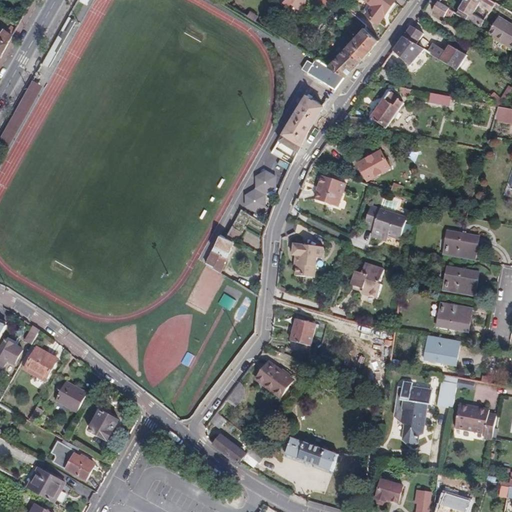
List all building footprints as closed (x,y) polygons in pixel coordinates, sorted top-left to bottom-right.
[(289,10),(296,0),(280,0),(279,2),(289,10)] [(320,0),(318,4),(331,10),(336,0),(320,0)] [(395,0),(363,0),(373,7),(367,16),(379,24),(395,0)] [(497,3),(492,0),(466,0),(458,14),(481,29),(485,21),(474,14),(480,5),(492,12),(497,3)] [(440,3),(439,6),(435,12),(445,18),(451,10),(440,3)] [(511,48),(511,21),(501,16),(490,35),(511,48)] [(0,39),(7,46),(18,28),(5,18),(0,24),(0,39)] [(66,22),(40,68),(47,72),(72,26),(66,22)] [(425,35),(412,27),(395,51),(412,63),(423,48),(418,45),(425,35)] [(329,67),(346,77),(369,54),(379,42),(365,29),(329,67)] [(429,52),(453,67),(459,72),(468,55),(451,45),(448,50),(435,43),(429,52)] [(308,74),(336,90),(346,77),(329,67),(316,60),(308,74)] [(412,90),(403,89),(402,94),(406,94),(406,99),(411,100),(412,90)] [(388,129),(406,103),(392,93),(369,125),(382,128),(383,126),(388,129)] [(500,106),(505,102),(495,93),(490,98),(500,106)] [(454,98),(432,94),(431,102),(452,106),(454,98)] [(280,140),(299,152),(309,131),(324,106),(308,96),(296,114),(280,140)] [(364,119),(348,116),(344,122),(363,126),(364,119)] [(393,168),(383,152),(361,164),(372,181),(393,168)] [(257,190),(251,194),(248,195),(248,199),(248,206),(257,211),(266,205),(266,195),(269,191),(277,186),(278,175),(269,170),(259,177),(258,188),(257,190)] [(338,208),(346,184),(323,176),(320,185),(321,186),(317,200),(338,208)] [(393,192),(402,194),(404,187),(396,184),(393,192)] [(402,239),(409,219),(373,206),(366,227),(375,230),(374,235),(384,238),(386,233),(402,239)] [(207,264),(217,271),(223,275),(233,251),(242,232),(231,226),(225,236),(220,235),(207,264)] [(444,254),(476,260),(480,236),(449,231),(444,254)] [(294,258),(298,259),(300,259),(298,268),(297,278),(317,281),(319,261),(324,261),(325,250),(296,246),(294,258)] [(383,285),(387,271),(368,265),(365,275),(358,273),(354,286),(367,290),(366,294),(381,299),(385,286),(383,285)] [(475,297),(480,273),(449,267),(444,290),(475,297)] [(223,294),(218,305),(231,311),(236,300),(223,294)] [(473,309),(441,303),(437,326),(469,332),(473,309)] [(309,355),(317,325),(297,320),(291,342),(292,342),(290,350),(309,355)] [(0,342),(8,327),(0,323),(0,342)] [(25,342),(32,346),(40,331),(33,326),(25,342)] [(457,366),(461,342),(429,336),(425,360),(457,366)] [(23,351),(6,341),(0,351),(0,368),(3,370),(8,361),(16,365),(23,351)] [(49,370),(54,359),(38,349),(26,371),(47,382),(52,371),(49,370)] [(187,353),(183,364),(189,366),(193,356),(187,353)] [(58,360),(54,359),(49,370),(52,371),(58,360)] [(293,381),(268,363),(257,379),(280,398),(293,381)] [(473,380),(459,378),(458,384),(457,386),(471,389),(473,380)] [(89,393),(67,381),(57,400),(79,412),(89,393)] [(437,406),(453,409),(457,386),(458,384),(441,381),(437,406)] [(238,384),(226,400),(232,404),(243,388),(238,384)] [(403,394),(399,393),(398,403),(405,404),(404,411),(400,411),(399,421),(406,427),(404,442),(409,448),(417,445),(419,437),(423,434),(424,425),(420,422),(422,413),(426,414),(427,407),(430,407),(432,397),(421,395),(421,391),(412,390),(412,386),(405,385),(403,394)] [(486,438),(494,440),(494,439),(498,417),(490,415),(490,413),(473,410),(473,407),(460,405),(457,428),(487,434),(486,438)] [(29,421),(35,424),(44,411),(38,406),(29,421)] [(92,431),(93,432),(104,438),(109,440),(123,414),(114,409),(110,416),(103,412),(92,431)] [(104,438),(93,432),(89,438),(100,444),(104,438)] [(221,436),(214,445),(240,464),(246,455),(221,436)] [(333,471),(339,455),(290,437),(284,453),(333,471)] [(254,443),(247,453),(260,463),(268,451),(255,441),(254,443)] [(87,481),(96,465),(60,444),(51,458),(59,462),(58,465),(87,481)] [(29,490),(55,505),(65,485),(40,471),(29,490)] [(400,500),(404,484),(384,479),(379,498),(380,504),(384,505),(389,497),(400,500)] [(242,492),(235,488),(233,492),(243,498),(242,492)] [(440,511),(467,511),(471,503),(446,495),(440,511)] [(429,511),(431,500),(419,499),(418,511),(429,511)]
